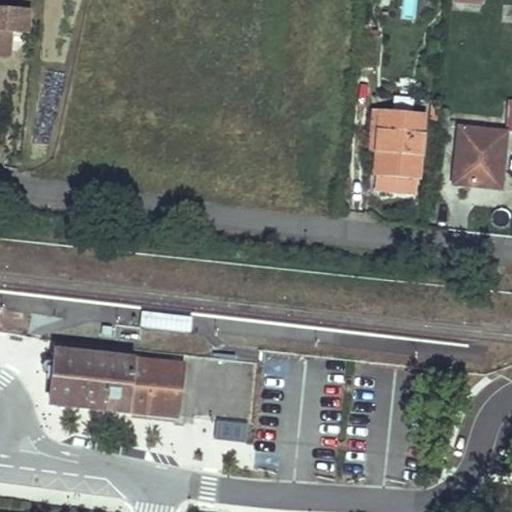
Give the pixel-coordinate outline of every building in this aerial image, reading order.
[(421,0),(370,0),(370,2),(368,19),(364,39),(360,64),(377,67),(383,28),(385,17),(404,19),(420,21),(421,0)] [(10,32),(28,33),(29,10),(0,8),(0,56),(9,57),(10,32)] [(404,19),(385,17),(383,28),(402,31),(404,19)] [(378,152),(380,113),(373,113),(370,151),(378,152)] [(418,176),(423,116),(380,113),(378,152),(376,173),(418,176)] [(500,187),(505,134),(460,130),(457,159),(443,157),(440,184),(454,185),(455,182),(500,187)] [(418,176),(376,173),(375,191),(417,193),(418,176)] [(455,182),(454,185),(500,190),(500,187),(455,182)] [(141,313),(139,327),(190,332),(191,318),(141,313)] [(130,358),(55,350),(48,404),(125,412),(125,411),(176,416),(181,366),(131,360),(130,358)]
